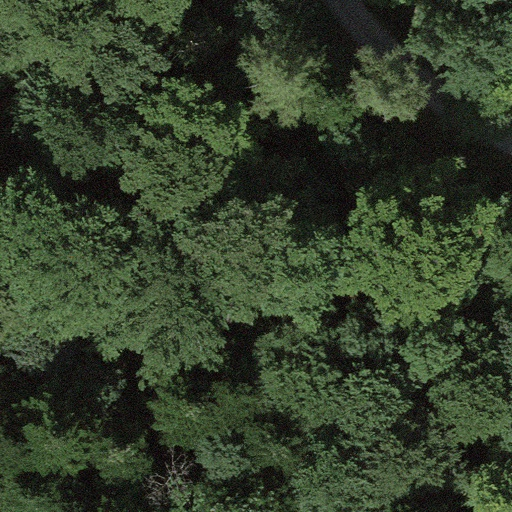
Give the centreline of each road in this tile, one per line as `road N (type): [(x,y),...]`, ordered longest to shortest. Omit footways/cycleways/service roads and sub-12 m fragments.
road 1 (track): [(511,290),(0,298)]
road 2 (track): [(335,0),(425,81),(511,131)]
